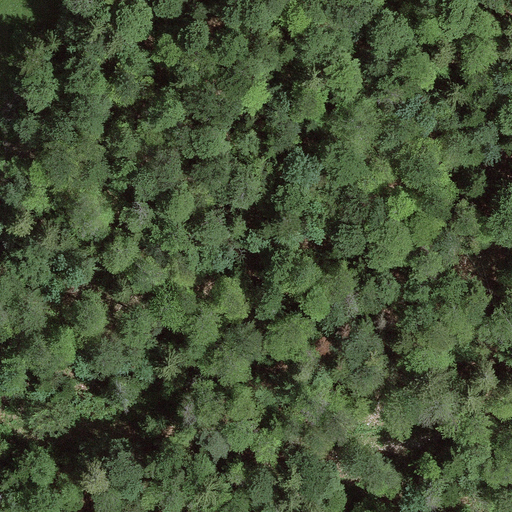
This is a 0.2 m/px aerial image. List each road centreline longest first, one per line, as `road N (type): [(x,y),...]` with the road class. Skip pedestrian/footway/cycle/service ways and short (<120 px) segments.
road 1 (track): [(511,150),(406,181),(139,303),(78,320),(0,326)]
road 2 (track): [(0,414),(51,428),(327,440),(511,416)]
